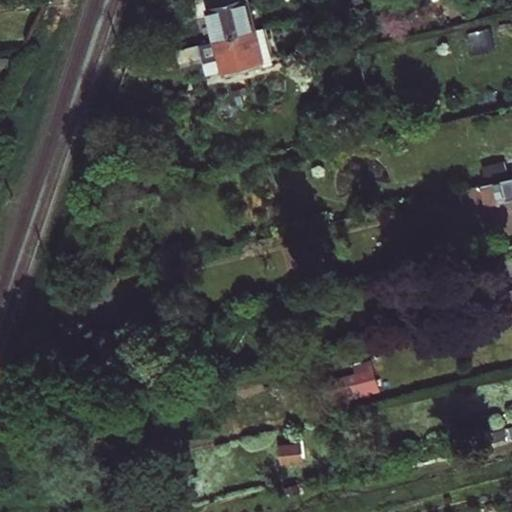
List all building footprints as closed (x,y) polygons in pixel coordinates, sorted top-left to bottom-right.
[(218,41),(257,31),(248,0),(246,0),(245,0),(244,0),(221,0),(212,3),(213,9),(210,10),(218,41)] [(197,46),(200,58),(204,57),(209,75),(225,71),(227,77),(272,65),(275,62),(266,28),(257,31),(218,41),(197,46)] [(177,51),(174,41),(161,45),(163,55),(177,51)] [(197,46),(179,51),(182,63),(200,58),(197,46)] [(145,61),(160,56),(158,51),(144,55),(145,61)] [(507,176),(504,165),(484,170),(487,182),(507,176)] [(511,178),(481,186),(486,206),(511,200),(511,178)] [(507,312),(511,310),(511,289),(502,292),(507,312)] [(350,398),(378,390),(371,363),(354,368),(356,376),(345,379),(350,398)] [(281,448),(282,461),(299,460),(298,446),(281,448)] [(281,491),(269,494),(271,504),(283,500),(281,491)]
